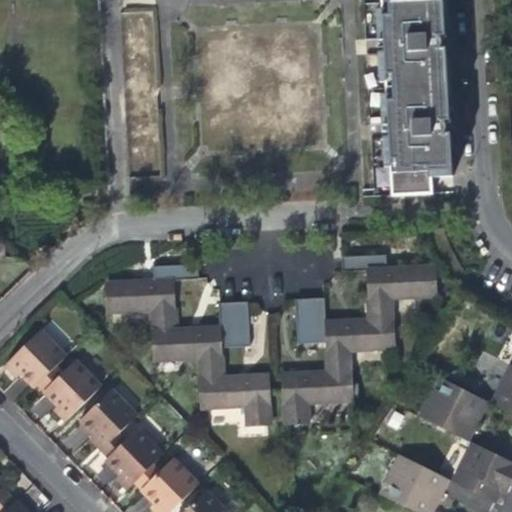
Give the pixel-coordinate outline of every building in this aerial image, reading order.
[(445,43),(444,26),(441,26),(435,19),(434,11),(441,4),(443,4),(442,0),(403,0),(382,1),(382,8),(375,8),(376,30),(377,38),(384,38),(384,49),(377,50),(379,77),(386,78),(386,84),(447,81),(447,75),(444,75),(438,69),(437,59),(442,53),(445,53),(445,43)] [(448,88),(447,81),(386,84),(387,91),(380,92),(381,121),(388,121),(389,134),(382,134),(383,163),(390,163),(392,197),(408,196),(407,174),(431,173),(452,171),(451,160),(449,160),(443,153),(442,144),(447,138),(450,138),(449,116),(448,109),(446,109),(440,103),(439,94),(445,88),(448,88)] [(433,195),(431,173),(407,174),(408,196),(433,195)] [(388,270),(387,255),(342,258),(343,272),(343,273),(367,272),(388,270)] [(199,279),(198,265),(154,268),(154,282),(174,281),(199,280),(199,279)] [(436,297),(435,267),(388,270),(367,272),(368,294),(370,321),(392,320),(391,299),(436,297)] [(175,295),(174,281),(154,282),(106,284),(108,314),(153,312),(154,332),(177,331),(175,295)] [(325,324),(324,300),(323,300),(309,301),(311,345),(326,345),(325,324)] [(297,346),(311,345),(309,301),(295,301),(297,346)] [(248,303),(235,304),(237,348),(250,348),(248,303)] [(237,348),(235,304),(221,305),(220,305),(221,328),(222,349),(237,348)] [(394,350),(392,320),(370,321),(346,323),(325,324),(326,345),(326,347),(328,373),(351,372),(350,352),(394,350)] [(222,349),(221,328),(201,329),(177,331),(154,332),(155,362),(200,360),(201,380),(224,378),(223,352),(222,349)] [(25,379),(35,389),(37,386),(57,367),(67,358),(41,332),(5,367),(16,379),(21,375),(25,379)] [(54,412),(65,423),(101,388),(76,362),(64,374),(44,393),(51,400),(58,408),(54,412)] [(511,366),(497,394),(504,398),(498,408),(511,415),(511,366)] [(44,393),(64,374),(57,367),(37,386),(44,393)] [(352,402),(351,372),(328,373),(303,375),(283,376),(286,425),(308,424),(308,404),(352,402)] [(246,377),(224,378),(201,380),(203,409),(246,407),(247,427),(271,426),(268,376),(246,377)] [(439,379),(434,389),(440,393),(445,382),(439,379)] [(419,417),(462,439),(467,427),(474,430),(487,403),(445,382),(440,393),(434,389),(419,417)] [(88,441),(100,453),(119,435),(137,417),(112,392),(80,423),(87,431),(92,437),(88,441)] [(492,405),(498,408),(504,398),(497,394),(492,405)] [(471,436),(474,430),(467,427),(462,439),(468,442),(471,436)] [(126,493),(134,484),(154,464),(163,456),(138,430),(126,442),(107,460),(104,462),(110,469),(118,477),(115,481),(126,493)] [(126,442),(119,435),(100,453),(107,460),(126,442)] [(467,455),(452,483),(495,504),(501,492),(507,495),(511,485),(511,464),(479,447),(473,458),(467,455)] [(413,511),(432,511),(441,493),(436,489),(442,477),(399,456),(385,484),(392,488),(387,499),(413,511)] [(171,511),(199,486),(173,460),(161,472),(141,491),(147,497),(155,505),(151,509),(153,511),(171,511)] [(161,472),(154,464),(134,484),(141,491),(161,472)] [(448,481),(442,477),(436,489),(441,493),(444,487),(448,481)] [(380,495),(387,499),(392,488),(385,484),(380,495)] [(15,501),(5,492),(0,496),(0,511),(3,511),(14,502),(15,501)] [(225,511),(206,492),(185,511),(225,511)] [(24,511),(14,502),(3,511),(24,511)]
